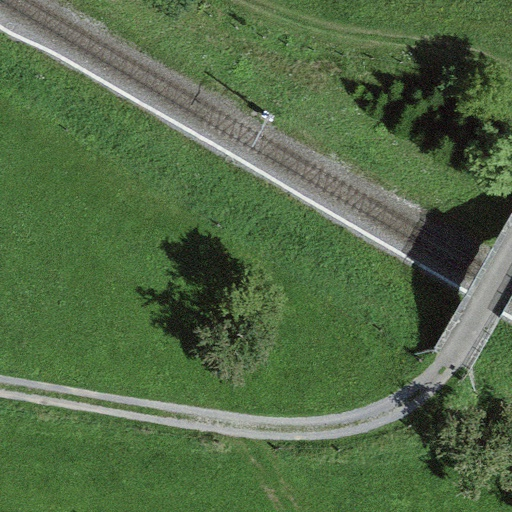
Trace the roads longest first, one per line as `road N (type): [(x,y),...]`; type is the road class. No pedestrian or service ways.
road 1 (track): [(511,262),(451,368),(408,406),(368,423),(280,427),(0,387)]
road 2 (track): [(255,0),(327,33),(489,52),(511,63)]
